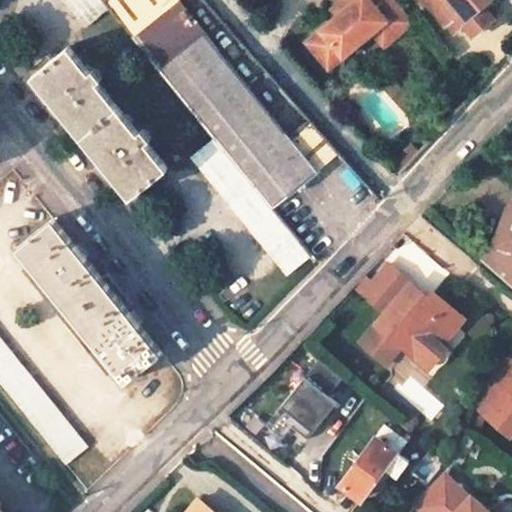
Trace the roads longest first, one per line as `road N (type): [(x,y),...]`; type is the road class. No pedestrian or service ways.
road 1 (unclassified): [(511,78),(231,378)]
road 2 (unclassified): [(0,94),(231,378)]
road 3 (unclassified): [(231,378),(91,511)]
